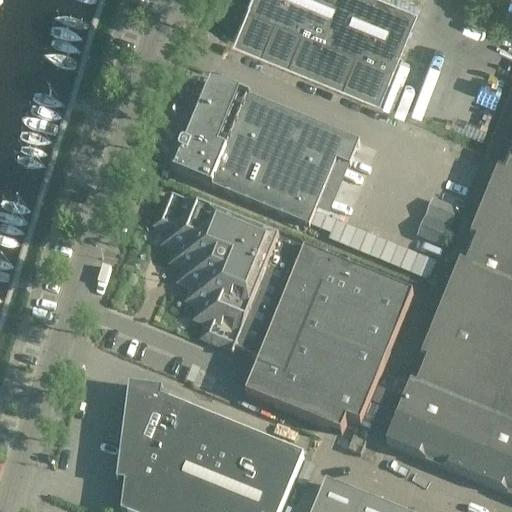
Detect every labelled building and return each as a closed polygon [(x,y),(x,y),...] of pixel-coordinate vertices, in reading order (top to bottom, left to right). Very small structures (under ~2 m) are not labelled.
[(227,0),(222,13),(241,21),(234,38),(380,98),(418,6),(404,0),(227,0)] [(211,84),(186,145),(185,145),(184,145),(183,145),(182,146),(181,146),(181,147),(179,151),(179,152),(179,153),(180,154),(181,155),(181,156),(175,172),(173,172),(173,173),(309,229),(336,162),(350,168),(359,144),(210,82),(210,84),(211,84)] [(511,140),(387,446),(511,497),(511,140)] [(420,141),(414,156),(462,176),(468,161),(420,141)] [(440,167),(433,181),(456,191),(462,176),(440,167)] [(433,181),(427,196),(450,205),(456,191),(433,181)] [(414,298),(280,243),(166,196),(152,230),(165,236),(160,249),(173,255),(168,268),(182,274),(176,287),(189,292),(184,306),(197,311),(191,324),(205,330),(199,343),(233,357),(235,352),(261,362),(247,398),(342,437),(348,422),(361,428),(414,298)] [(427,196),(421,211),(444,220),(450,205),(427,196)] [(421,211),(415,226),(438,235),(444,220),(421,211)] [(380,228),(358,219),(348,245),(370,253),(380,228)] [(415,226),(399,266),(421,275),(438,235),(415,226)] [(395,234),(380,228),(370,253),(384,260),(395,234)] [(409,240),(395,234),(384,260),(399,266),(409,240)] [(117,485),(125,486),(124,493),(121,511),(282,511),(304,459),(162,401),(163,392),(129,388),(117,485)] [(361,457),(366,444),(354,438),(348,452),(361,457)] [(390,511),(326,486),(315,511),(390,511)]
